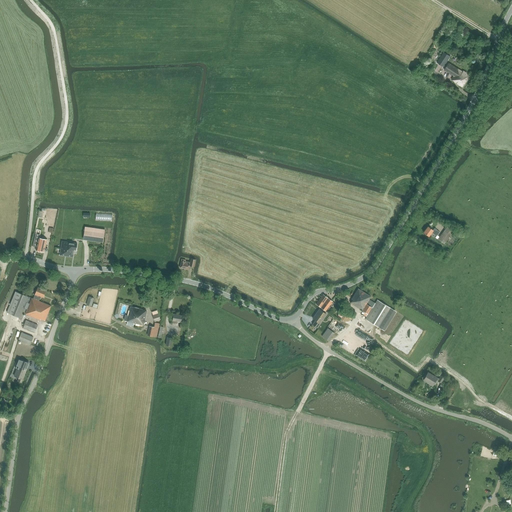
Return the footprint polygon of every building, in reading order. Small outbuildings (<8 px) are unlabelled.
[(444,67),(450,56),(444,52),(437,63),(444,67)] [(463,88),(470,76),(467,74),(467,73),(465,72),(464,73),(459,69),(460,67),(450,61),(446,68),(455,74),(452,80),(457,83),(457,84),(458,84),(458,85),(463,88)] [(444,244),(455,229),(449,224),(438,239),(444,244)] [(105,229),(85,226),(83,239),(103,241),(105,229)] [(436,236),(439,232),(434,228),(433,230),(428,226),(423,232),(429,236),(432,232),(436,236)] [(36,234),(35,234),(32,246),(36,247),(36,250),(44,252),(47,240),(39,238),(40,235),(36,234)] [(61,241),(59,255),(60,255),(72,257),(73,257),(73,256),(73,250),(76,250),(77,243),(61,241)] [(194,267),(196,259),(191,258),(190,262),(185,261),(186,260),(181,259),(180,267),(189,269),(189,266),(194,267)] [(22,319),(26,309),(27,310),(25,314),(38,319),(39,318),(45,321),(51,306),(39,301),(40,297),(43,298),(46,290),(38,287),(35,295),(33,299),(32,298),(29,304),(28,303),(30,298),(15,292),(7,313),(22,319)] [(353,299),(350,303),(365,312),(363,314),(366,316),(368,314),(365,319),(384,330),(396,311),(391,308),(377,300),(375,304),(369,300),(371,297),(358,289),(352,299),(353,299)] [(333,301),(331,300),(323,294),(316,304),(326,311),(327,309),(329,309),(330,307),(329,306),(333,301)] [(125,315),(124,320),(128,321),(127,325),(133,326),(134,323),(143,325),(147,311),(142,310),(143,309),(131,306),(129,316),(125,315)] [(317,327),(326,314),(319,309),(313,318),(315,320),(313,324),(317,327)] [(183,315),(174,313),(172,323),(176,324),(177,321),(181,322),(183,315)] [(330,324),(336,329),(338,327),(340,329),(344,323),(331,313),(328,317),(333,321),(330,324)] [(38,325),(26,321),(23,328),(35,332),(38,325)] [(149,326),(147,335),(156,337),(158,328),(159,324),(154,322),(153,327),(149,326)] [(334,333),(328,328),(322,336),(328,341),(334,333)] [(33,337),(22,332),(18,341),(30,345),(33,337)] [(357,344),(361,340),(357,335),(352,340),(357,344)] [(28,362),(22,360),(19,359),(17,365),(18,366),(14,376),(19,378),(18,381),(21,382),(24,375),(23,375),(26,368),(28,362)] [(433,386),(436,380),(441,383),(445,377),(441,375),(439,378),(438,378),(428,372),(423,380),(428,382),(427,383),(433,386)]
